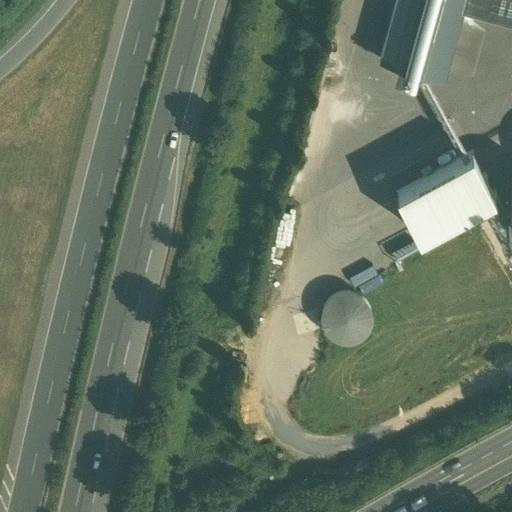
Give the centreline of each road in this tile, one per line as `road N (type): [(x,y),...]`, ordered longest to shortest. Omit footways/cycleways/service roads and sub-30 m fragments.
road 1 (motorway): [(149,0),(23,511)]
road 2 (motorway): [(79,511),(202,0)]
road 3 (secondary): [(397,511),(511,449)]
